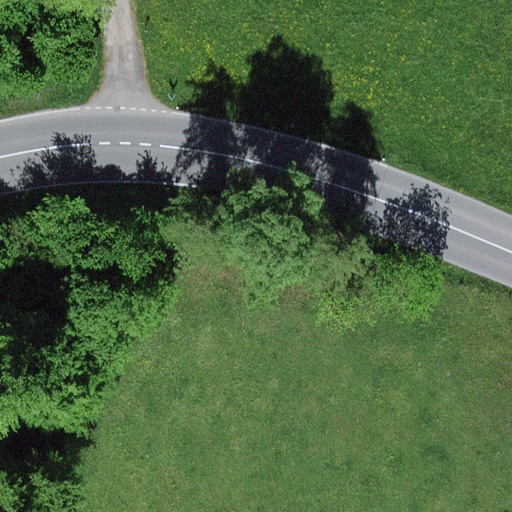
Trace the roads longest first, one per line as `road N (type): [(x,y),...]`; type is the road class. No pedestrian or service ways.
road 1 (secondary): [(0,159),(121,144),(185,149),(325,182),(511,254)]
road 2 (track): [(121,144),(116,0)]
